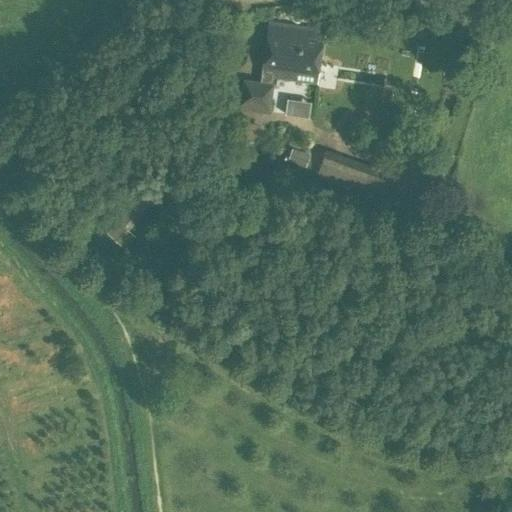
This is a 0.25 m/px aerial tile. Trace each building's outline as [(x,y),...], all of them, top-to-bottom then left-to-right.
[(315,81),(322,29),(270,22),(263,74),(315,81)] [(269,114),(274,83),(243,78),(239,103),(241,104),(240,110),(269,114)] [(287,98),(285,114),(309,117),(311,101),(287,98)] [(259,137),(260,123),(239,122),(238,135),(259,137)] [(310,153),(292,147),(287,159),(305,166),(310,153)] [(340,180),(348,156),(326,148),(317,172),(340,180)] [(371,165),(362,188),(397,201),(406,177),(371,165)] [(125,248),(135,236),(127,229),(164,187),(153,177),(106,231),(125,248)]
